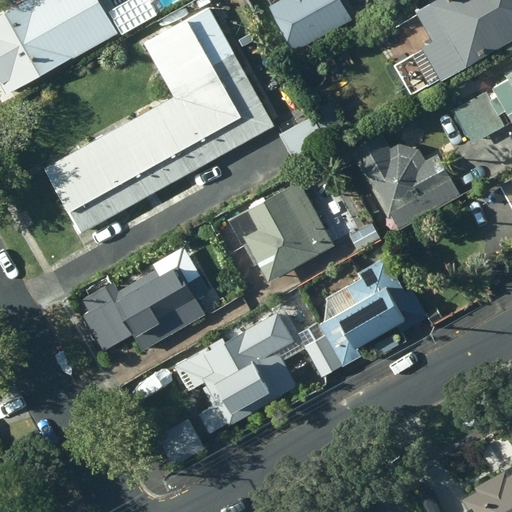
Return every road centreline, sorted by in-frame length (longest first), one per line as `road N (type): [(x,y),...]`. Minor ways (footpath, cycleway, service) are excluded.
road 1 (residential): [(511,334),(194,511)]
road 2 (residential): [(125,511),(0,294)]
